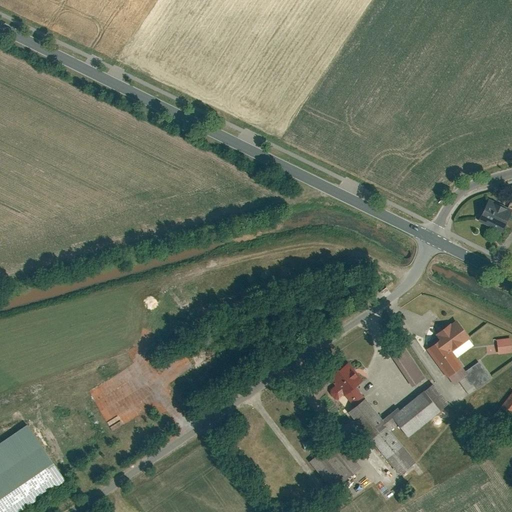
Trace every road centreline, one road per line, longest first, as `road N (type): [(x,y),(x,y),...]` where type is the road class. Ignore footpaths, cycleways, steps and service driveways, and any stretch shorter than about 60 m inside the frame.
road 1 (tertiary): [(0,27),(432,239)]
road 2 (unclassified): [(70,511),(393,296),(415,276),(432,239)]
